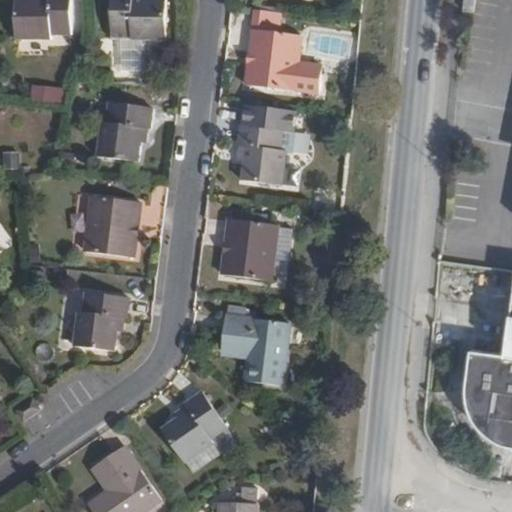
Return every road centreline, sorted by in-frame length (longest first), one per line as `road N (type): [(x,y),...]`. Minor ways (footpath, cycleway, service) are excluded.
road 1 (residential): [(210,0),(166,348),(151,372),(0,479)]
road 2 (tertiary): [(378,500),(424,0)]
road 3 (residential): [(378,500),(510,511)]
